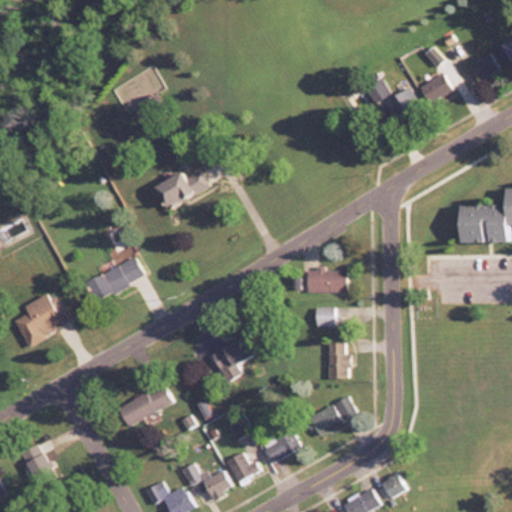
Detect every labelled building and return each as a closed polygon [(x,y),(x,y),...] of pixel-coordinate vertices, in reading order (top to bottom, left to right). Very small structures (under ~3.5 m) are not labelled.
[(500,63),(511,58),(511,38),(493,45),(500,63)] [(499,70),(491,52),(469,62),(477,80),(499,70)] [(454,91),(443,72),(420,84),(431,104),(454,91)] [(384,121),(418,106),(411,90),(393,98),(383,76),(367,84),(384,121)] [(154,182),(164,206),(203,188),(198,179),(188,184),(181,170),(154,182)] [(458,241),(505,240),(504,223),(511,223),(511,186),(504,186),(504,203),(457,204),(458,241)] [(84,278),(93,299),(144,276),(135,255),(84,278)] [(345,289),(345,267),(305,267),(305,289),(345,289)] [(55,294),(49,298),(46,292),(24,303),(27,311),(14,317),(26,344),(69,323),(55,294)] [(315,324),(332,324),(332,306),(315,306),(315,324)] [(235,363),(253,352),(241,334),(210,355),(227,380),(241,371),(235,363)] [(346,376),(346,341),(327,341),(327,376),(346,376)] [(117,406),(127,425),(171,400),(161,382),(117,406)] [(353,410),(346,394),(335,399),(342,415),(353,410)] [(307,417),(318,435),(341,420),(330,402),(307,417)] [(259,442),(270,461),(299,445),(288,426),(259,442)] [(258,470),(253,460),(247,463),(240,450),(224,459),(236,481),(258,470)] [(211,499),(230,487),(219,468),(200,480),(211,499)] [(406,486),(396,470),(379,479),(389,496),(406,486)] [(152,503),(159,500),(164,511),(188,511),(193,510),(182,485),(164,494),(159,482),(145,488),(152,503)] [(362,511),(380,502),(370,485),(341,502),(346,511),(362,511)]
